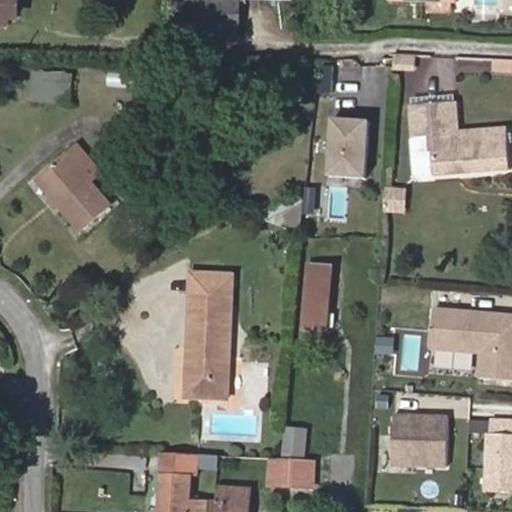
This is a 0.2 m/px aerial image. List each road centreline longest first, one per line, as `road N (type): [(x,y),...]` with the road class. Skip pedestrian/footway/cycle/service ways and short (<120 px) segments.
road 1 (residential): [(35,511),(33,347),(0,292)]
road 2 (unclassified): [(325,44),(511,48)]
